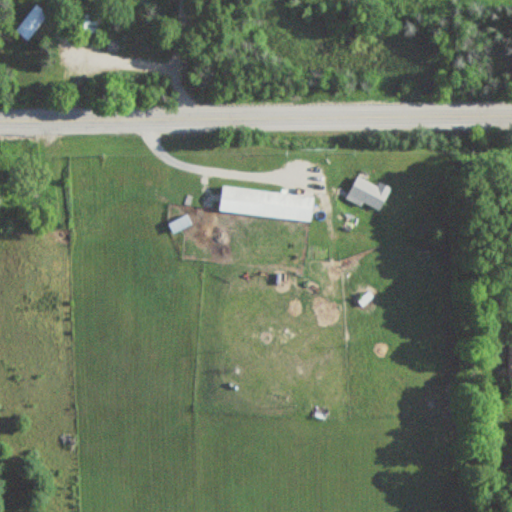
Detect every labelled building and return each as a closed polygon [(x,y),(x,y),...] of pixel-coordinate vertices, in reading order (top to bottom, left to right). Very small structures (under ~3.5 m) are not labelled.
[(27,41),(45,13),(32,4),(14,32),(27,41)] [(99,33),(99,14),(77,14),(77,33),(99,33)] [(378,212),(388,189),(356,173),(345,197),(378,212)] [(313,196),(220,186),(218,211),(310,222),(313,196)] [(171,235),(190,224),(185,214),(165,225),(171,235)]
